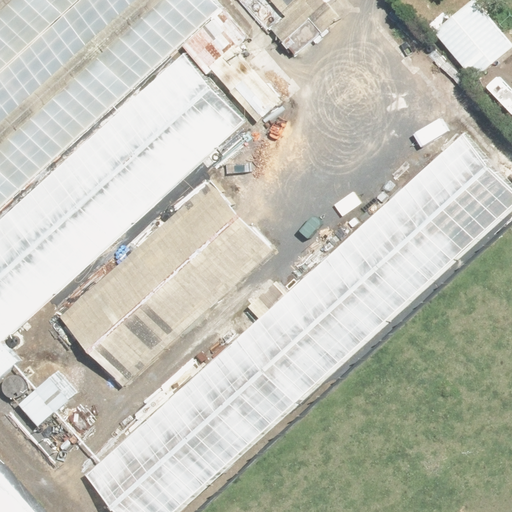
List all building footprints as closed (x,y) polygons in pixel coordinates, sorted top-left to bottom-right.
[(0,0),(0,322),(231,116),(164,42),(210,0),(0,0)] [(278,0),(282,4),(268,15),(293,44),(340,6),(334,0),(278,0)] [(511,33),(483,0),(457,0),(432,21),(475,71),(511,40),(511,33)] [(254,42),(226,11),(185,49),(210,76),(254,42)] [(285,101),(244,54),(215,74),(259,124),(285,101)] [(511,91),(498,78),(488,89),(511,111),(511,91)] [(93,455),(142,511),(157,511),(511,207),(511,181),(469,132),(93,455)] [(220,174),(61,307),(117,373),(276,240),(220,174)] [(78,394),(59,372),(22,405),(40,426),(78,394)] [(0,511),(34,511),(0,473),(0,511)]
